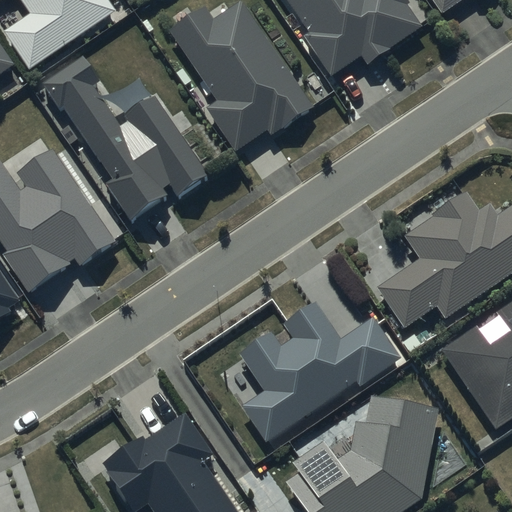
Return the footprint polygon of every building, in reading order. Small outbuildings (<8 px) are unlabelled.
[(0,0),(0,1),(1,0),(17,0),(28,15),(3,32),(30,71),(115,14),(105,0),(0,0)] [(286,0),(308,33),(301,38),(329,79),(360,58),(365,66),(421,29),(404,5),(409,2),(408,0),(286,0)] [(432,0),(443,16),(467,0),(432,0)] [(170,33),(217,102),(206,109),(236,154),(267,132),(271,137),(311,110),(240,4),(215,21),(206,9),(170,33)] [(0,77),(14,68),(0,46),(0,77)] [(113,182),(107,187),(132,223),(167,199),(163,192),(169,188),(175,197),(206,175),(154,98),(116,123),(93,89),(100,85),(83,60),(43,88),(59,112),(64,108),(113,182)] [(0,243),(7,253),(2,257),(27,294),(69,266),(68,265),(75,260),(80,267),(115,243),(53,151),(17,175),(27,189),(20,193),(0,163),(0,243)] [(420,262),(377,290),(404,330),(436,309),(445,322),(511,276),(511,206),(497,217),(489,205),(479,212),(467,194),(431,218),(432,220),(404,238),(420,262)] [(0,321),(11,314),(8,310),(19,303),(0,275),(0,321)] [(264,393),(241,409),(266,445),(355,384),(359,388),(399,361),(371,321),(340,342),(314,304),(282,326),(293,341),(280,350),(270,334),(238,356),(264,393)] [(477,329),(441,353),(494,432),(511,419),(511,304),(497,315),(510,335),(490,348),(477,329)] [(300,474),(286,483),(304,511),(406,511),(421,502),(439,411),(372,400),(367,426),(354,424),(349,454),(336,462),(324,443),(293,464),(300,474)] [(108,471),(104,474),(129,511),(138,511),(148,506),(151,511),(234,511),(203,465),(213,459),(184,416),(146,442),(143,437),(103,464),(108,471)]
